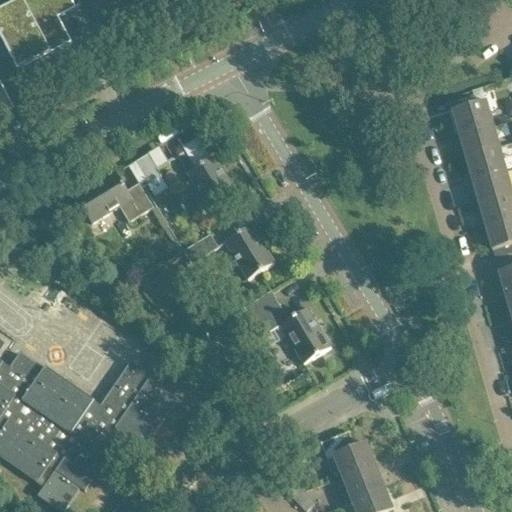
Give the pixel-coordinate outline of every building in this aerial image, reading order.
[(34,0),(25,9),(21,2),(0,13),(0,38),(18,72),(50,55),(49,54),(68,43),(69,45),(72,44),(59,19),(76,10),(70,0),(34,0)] [(86,0),(91,8),(101,25),(147,0),(86,0)] [(452,113),(459,137),(493,127),(486,103),(452,113)] [(459,137),(466,160),(500,150),(493,127),(459,137)] [(198,139),(182,149),(195,171),(188,176),(210,213),(238,197),(215,159),(211,161),(198,139)] [(466,160),(472,183),(506,173),(500,150),(466,160)] [(139,186),(140,187),(146,184),(148,187),(162,179),(148,157),(129,168),(139,186)] [(472,183),(479,206),(511,196),(511,192),(506,173),(472,183)] [(75,199),(86,216),(91,225),(119,208),(129,225),(154,210),(140,187),(139,186),(127,193),(116,174),(75,199)] [(511,196),(479,206),(486,229),(511,221),(511,196)] [(511,221),(486,229),(492,253),(511,247),(511,221)] [(252,228),(235,238),(225,245),(248,283),(275,266),(252,228)] [(184,253),(191,266),(219,250),(211,236),(184,253)] [(511,270),(499,275),(506,298),(511,296),(511,270)] [(289,322),(271,293),(244,310),(258,334),(261,339),(280,328),(304,367),(331,351),(307,311),(289,322)] [(202,335),(194,344),(204,353),(212,344),(202,335)] [(44,372),(20,355),(9,371),(2,366),(3,364),(0,361),(0,427),(4,430),(0,435),(0,457),(37,483),(35,484),(37,486),(37,485),(44,490),(38,498),(57,511),(65,511),(80,491),(85,494),(86,492),(85,491),(116,446),(117,447),(119,446),(118,445),(124,437),(145,451),(146,450),(144,448),(175,404),(177,405),(178,403),(142,378),(145,373),(131,364),(100,409),(93,405),(94,403),(93,401),(91,403),(46,372),(48,370),(46,369),(44,372)] [(334,459),(342,480),(375,467),(366,445),(355,449),(349,435),(321,446),(328,462),(334,459)] [(342,480),(351,503),(384,489),(375,467),(342,480)] [(281,487),(296,503),(304,496),(289,480),(281,487)] [(393,511),(384,489),(351,503),(355,511),(393,511)] [(304,496),(296,503),(304,511),(308,511),(314,507),(304,496)]
